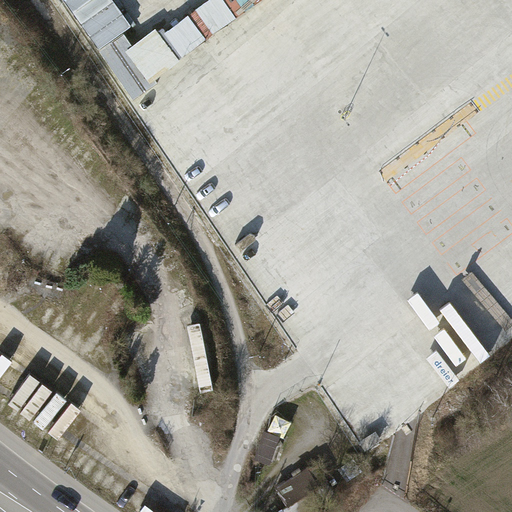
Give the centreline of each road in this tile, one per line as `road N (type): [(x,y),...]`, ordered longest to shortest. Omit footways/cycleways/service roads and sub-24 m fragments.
road 1 (unclassified): [(217,511),(255,391),(230,298),(191,219),(32,0)]
road 2 (unknown): [(204,511),(170,371),(170,340),(130,260),(3,190)]
